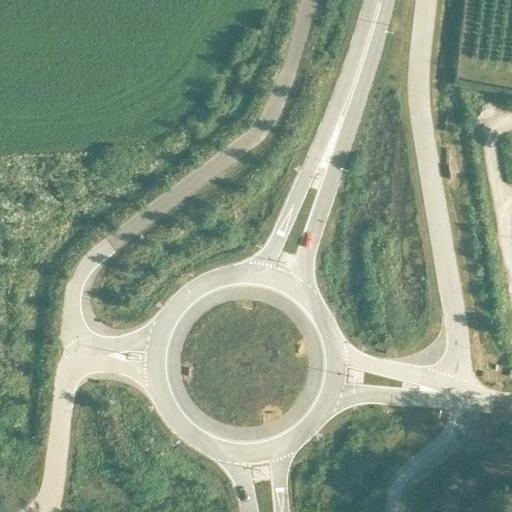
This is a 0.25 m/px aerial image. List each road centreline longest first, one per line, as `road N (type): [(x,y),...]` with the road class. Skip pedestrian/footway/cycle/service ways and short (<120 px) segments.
road 1 (unclassified): [(454,393),(457,350),(417,88),(425,0)]
road 2 (unclassified): [(96,355),(71,363),(64,376),(42,511)]
road 3 (secondary): [(330,148),(378,0)]
road 4 (secondary): [(330,148),(302,180),(258,276)]
road 5 (secondary): [(292,289),(328,189),(330,148)]
road 6 (secondary): [(258,276),(227,276),(198,288),(175,308),(161,336)]
